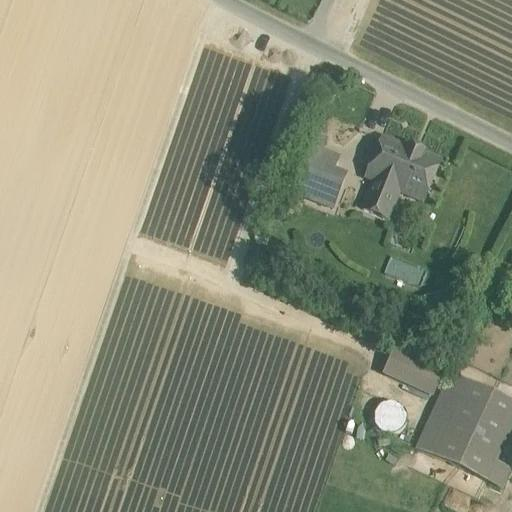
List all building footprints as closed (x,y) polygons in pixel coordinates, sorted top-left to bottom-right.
[(326,140),(312,135),(307,149),(321,154),(326,140)] [(409,150),(382,139),(366,178),(373,182),(362,210),(388,221),(400,192),(424,202),(440,163),(423,156),(424,153),(410,147),(409,150)] [(321,154),(307,149),(289,193),(333,210),(344,181),(332,176),(338,161),(321,154)] [(390,257),(384,274),(419,285),(425,268),(390,257)] [(440,372),(397,353),(386,377),(429,397),(440,372)] [(511,429),(511,405),(451,377),(417,451),(487,483),(511,429)] [(405,427),(406,421),(405,415),(402,409),(396,406),(390,405),(384,406),(378,410),(375,415),(374,421),(375,428),(379,433),(384,436),(390,437),(397,436),(402,433),(405,427)]
